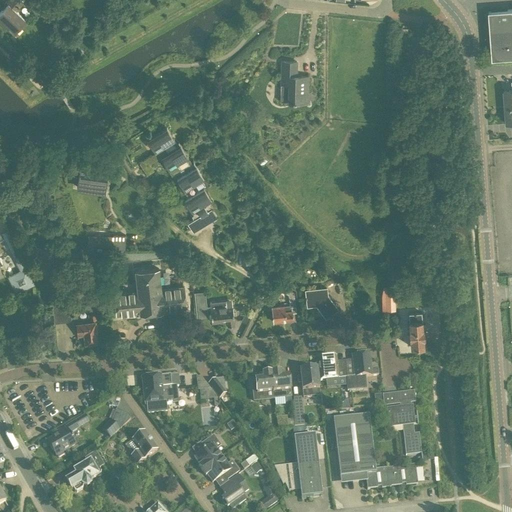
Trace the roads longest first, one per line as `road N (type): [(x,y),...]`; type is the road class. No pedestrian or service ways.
road 1 (unclassified): [(508,511),(474,83),(466,31),(442,0)]
road 2 (residential): [(239,348),(262,300),(254,278),(184,237),(138,183)]
road 3 (residential): [(239,348),(388,335),(392,372)]
road 4 (residential): [(210,511),(106,364)]
road 5 (residential): [(106,364),(239,348)]
